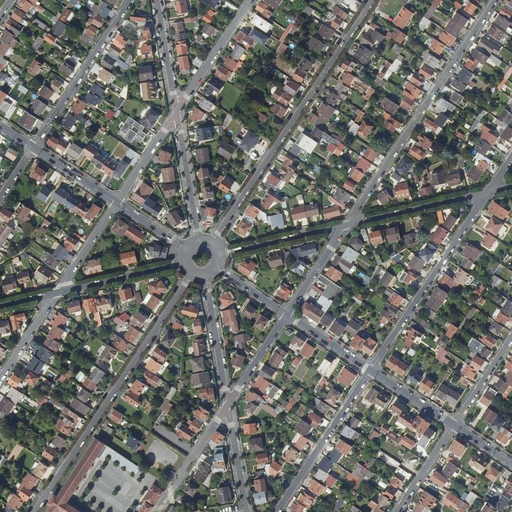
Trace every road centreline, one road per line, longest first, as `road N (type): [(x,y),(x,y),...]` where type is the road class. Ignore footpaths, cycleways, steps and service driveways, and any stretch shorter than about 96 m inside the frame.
road 1 (unclassified): [(213,241),(372,0)]
road 2 (unclassified): [(34,511),(189,277)]
road 3 (unclassified): [(344,226),(494,0)]
road 4 (unclassified): [(370,370),(488,191)]
road 5 (unclassified): [(33,147),(130,0)]
road 6 (unclassified): [(277,511),(370,370)]
road 7 (unclassified): [(344,226),(488,191)]
road 8 (unclassified): [(176,112),(251,0)]
road 9 (residential): [(205,280),(227,405)]
road 10 (residential): [(176,112),(198,237)]
road 11 (unclassified): [(158,511),(227,405)]
road 12 (unclassified): [(221,253),(344,226)]
road 13 (residential): [(57,292),(179,264)]
